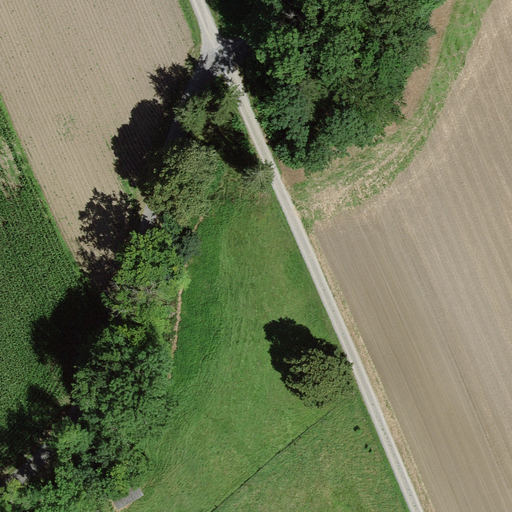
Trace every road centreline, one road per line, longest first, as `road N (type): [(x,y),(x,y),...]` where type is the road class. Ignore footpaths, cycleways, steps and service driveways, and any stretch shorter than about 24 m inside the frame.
road 1 (track): [(0,471),(62,411),(120,295),(189,86),(276,0)]
road 2 (track): [(413,511),(274,169),(191,0)]
